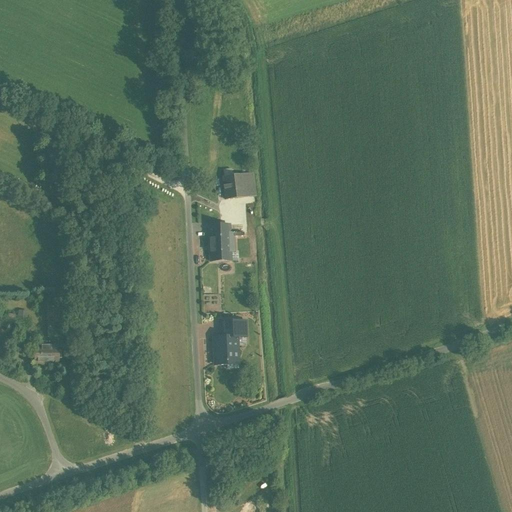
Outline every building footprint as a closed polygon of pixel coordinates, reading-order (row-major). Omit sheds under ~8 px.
[(243,175),(223,177),(226,200),(243,198),(245,211),(255,210),(254,197),(255,196),(252,165),(247,143),(238,145),(240,155),(243,175)] [(229,225),(209,226),(210,238),(230,237),(229,225)] [(230,237),(210,238),(211,262),(230,261),(230,237)] [(56,306),(47,306),(48,338),(58,338),(58,313),(57,313),(56,306)] [(245,328),(222,329),(222,330),(222,338),(236,337),(236,338),(246,337),(245,328)] [(222,338),(214,338),(216,366),(227,365),(227,363),(228,363),(227,360),(237,359),(236,338),(236,337),(222,338)] [(59,346),(34,346),(34,365),(59,365),(59,346)] [(237,359),(227,360),(228,363),(227,363),(227,365),(227,368),(228,369),(238,369),(238,368),(238,359),(237,359)]
